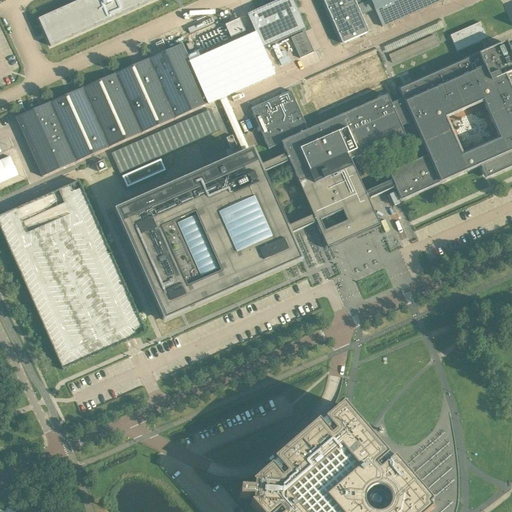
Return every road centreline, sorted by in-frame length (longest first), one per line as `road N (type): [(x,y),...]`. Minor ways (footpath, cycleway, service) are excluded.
road 1 (unclassified): [(442,282),(58,452)]
road 2 (unclassified): [(58,452),(0,332)]
